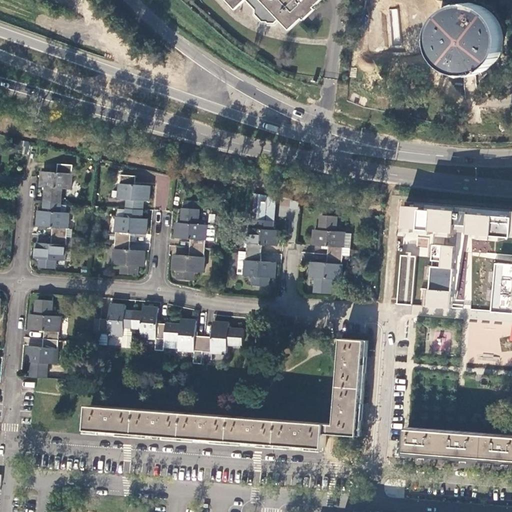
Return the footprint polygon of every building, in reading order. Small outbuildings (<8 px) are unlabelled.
[(225,0),(234,9),(244,0),(246,0),(256,10),(256,14),(262,21),(266,21),(267,22),(274,23),(278,18),(289,29),(301,18),(313,6),(319,0),(225,0)] [(454,70),(463,72),(467,72),(472,71),(480,68),(487,63),(490,60),(495,53),(499,45),(500,41),(500,32),(498,24),(496,20),(494,16),(488,10),(485,7),(478,3),(469,1),(461,1),(453,2),(445,6),(439,11),(436,15),(431,22),(430,26),(429,30),(428,39),(430,47),(432,51),(436,59),(439,62),(446,67),(450,69),(454,70)] [(313,6),(301,18),(303,20),(315,8),(313,6)] [(47,202),(62,203),(63,188),(72,188),(74,164),(59,163),(58,172),(44,171),(41,202),(47,202)] [(127,200),(127,209),(142,210),(142,201),(149,202),(150,186),(135,185),(136,176),(121,175),(119,200),(127,200)] [(62,212),(62,203),(47,202),(47,211),(41,210),(39,226),(54,227),(54,235),(69,236),(70,212),(62,212)] [(207,239),(208,224),(199,224),(200,209),(185,208),(184,223),(178,222),(177,238),(192,239),(191,248),(206,249),(207,239)] [(416,257),(413,301),(426,302),(425,306),(453,308),(457,251),(496,254),(490,311),(511,312),(511,216),(406,208),(402,256),(416,257)] [(142,210),(127,209),(126,217),(118,216),(116,240),(131,241),(132,233),(146,235),(148,219),(141,218),(142,210)] [(329,255),(344,256),(346,233),(346,232),(338,232),(339,217),(323,215),(322,230),(316,230),(315,246),(330,247),(329,255)] [(247,253),(263,254),(263,245),(278,246),(279,231),(271,230),(272,221),(259,220),(258,229),(249,228),(247,253)] [(214,225),(208,224),(207,239),(216,240),(217,228),(214,225)] [(353,234),(346,233),(344,256),(351,257),(353,234)] [(67,260),(69,236),(54,235),(53,243),(38,242),(37,257),(43,258),(42,267),(57,268),(58,259),(67,260)] [(131,249),(131,241),(116,240),(114,263),(123,264),(122,273),(138,274),(138,266),(144,266),(145,251),(131,249)] [(205,273),(206,249),(191,248),(191,257),(176,255),(175,270),(181,271),(181,280),(196,281),(196,272),(205,273)] [(247,253),(241,252),(238,275),(246,275),(245,276),(255,277),(254,285),(270,286),(270,278),(276,278),(277,263),(262,262),(263,254),(247,253)] [(342,281),(344,256),(329,255),(328,264),(313,263),(312,279),(317,279),(316,294),(332,295),(333,280),(342,281)] [(45,331),(44,339),(60,340),(62,315),(53,314),(54,300),(39,299),(38,313),(32,313),(30,330),(45,331)] [(110,319),(101,318),(99,333),(124,335),(125,325),(133,326),(135,310),(126,309),(126,304),(111,303),(110,319)] [(144,310),(135,310),(133,326),(143,326),(143,337),(157,338),(166,338),(167,323),(159,323),(160,307),(144,305),(144,310)] [(182,324),(167,323),(166,338),(180,339),(179,348),(204,350),(204,337),(197,336),(198,321),(182,320),(182,324)] [(213,337),(204,337),(204,350),(229,352),(229,344),(244,345),(245,329),(230,328),(231,323),(214,322),(213,337)] [(133,326),(125,325),(124,335),(123,347),(132,347),(133,326)] [(99,344),(106,345),(108,335),(100,334),(99,344)] [(166,338),(157,338),(156,350),(165,351),(165,347),(166,338)] [(180,339),(166,338),(165,347),(179,348),(180,339)] [(336,424),(327,423),(326,433),(359,435),(366,340),(343,338),(336,424)] [(60,340),(44,339),(44,347),(29,346),(28,362),(34,362),(33,377),(35,377),(49,378),(49,363),(58,364),(60,340)] [(193,360),(202,361),(203,352),(194,351),(193,360)] [(326,433),(327,423),(91,405),(89,429),(325,447),(326,433)] [(511,460),(511,435),(408,428),(407,452),(506,461),(511,460)]
